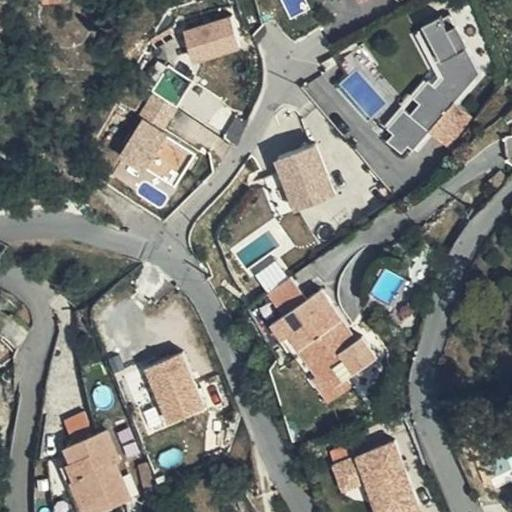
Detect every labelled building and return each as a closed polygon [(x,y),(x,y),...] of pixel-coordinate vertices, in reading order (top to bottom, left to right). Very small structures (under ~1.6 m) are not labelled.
[(233,11),(186,26),(195,57),(243,42),(233,11)] [(485,71),(452,12),(421,29),(447,75),(439,85),(432,79),(418,96),(425,102),(416,113),(409,107),(393,127),(400,132),(394,139),(409,152),(415,144),(421,149),(436,130),(461,151),(462,150),(481,129),(487,122),(464,103),(485,71)] [(403,104),(366,60),(345,77),(381,122),(403,104)] [(185,110),(156,93),(125,148),(177,178),(196,146),(172,132),(185,110)] [(338,195),(319,144),(282,157),(300,209),(338,195)] [(511,181),(511,175),(503,173),(493,182),(501,193),(511,181)] [(389,299),(405,274),(390,264),(374,288),(389,299)] [(323,288),(282,317),(293,332),(320,373),(332,365),(343,379),(349,375),(378,356),(365,335),(359,340),(323,288)] [(293,332),(282,317),(274,323),(284,339),(293,332)] [(189,345),(151,358),(173,416),(210,402),(189,345)] [(332,365),(320,373),(314,377),(324,392),(343,379),(332,365)] [(356,384),(349,375),(343,379),(324,392),(331,401),(356,384)] [(164,391),(134,399),(142,429),(172,422),(164,391)] [(75,442),(94,433),(84,409),(66,418),(75,442)] [(73,478),(86,511),(96,511),(135,497),(119,461),(124,458),(109,426),(94,433),(75,442),(68,444),(73,459),(69,461),(76,477),(73,478)] [(422,511),(395,439),(345,458),(354,483),(368,478),(376,498),(387,493),(393,511),(422,511)] [(354,483),(345,458),(335,462),(345,487),(354,483)] [(159,485),(151,466),(149,460),(139,464),(146,491),(159,485)] [(77,511),(86,511),(73,478),(64,483),(77,511)] [(393,511),(387,493),(376,498),(381,511),(393,511)]
